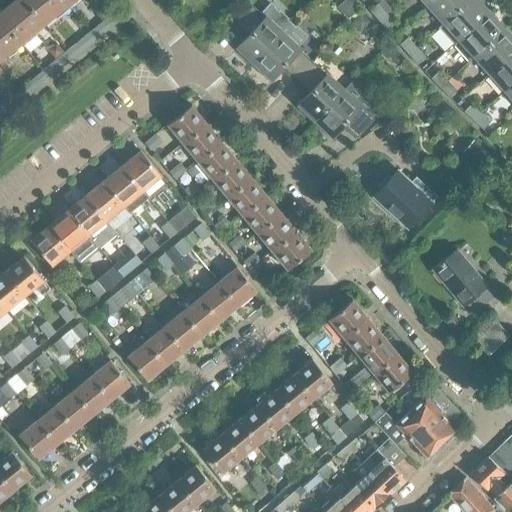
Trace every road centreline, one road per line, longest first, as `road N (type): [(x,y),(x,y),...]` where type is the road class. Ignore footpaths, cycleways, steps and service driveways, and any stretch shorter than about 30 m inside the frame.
road 1 (residential): [(48,511),(357,257)]
road 2 (residential): [(0,223),(199,66)]
road 3 (residential): [(357,257),(199,66)]
road 4 (residential): [(494,422),(357,257)]
road 5 (residential): [(398,511),(494,422)]
